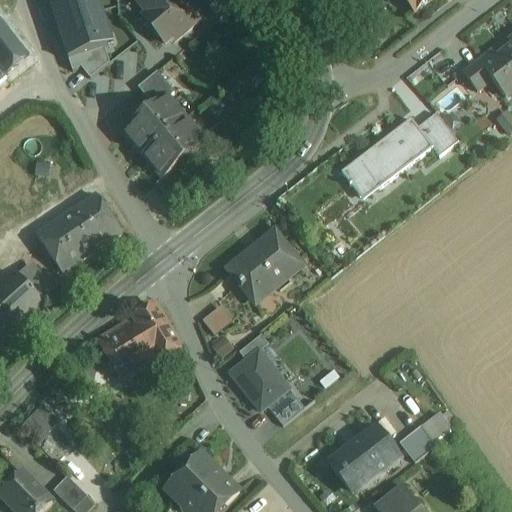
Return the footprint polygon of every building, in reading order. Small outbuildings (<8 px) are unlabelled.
[(48,0),(69,63),(105,51),(109,50),(104,36),(110,34),(99,0),(48,0)] [(199,24),(178,0),(150,0),(157,8),(144,20),(165,46),(185,29),(186,30),(191,31),(199,24)] [(235,0),(204,0),(203,1),(220,22),(240,5),(235,0)] [(432,0),(405,0),(415,13),(432,0)] [(30,62),(0,25),(0,71),(6,79),(7,80),(30,62)] [(511,48),(494,63),(489,57),(479,65),(492,83),(502,96),(511,88),(511,48)] [(479,65),(464,76),(478,94),(492,83),(479,65)] [(174,96),(157,75),(138,90),(154,110),(167,99),(168,101),(174,96)] [(154,110),(124,135),(143,158),(186,122),(168,101),(167,99),(154,110)] [(346,171),(366,199),(436,148),(416,120),(346,171)] [(186,122),(143,158),(162,181),(163,181),(177,170),(206,145),(186,122)] [(177,170),(163,181),(162,181),(156,186),(173,206),(193,189),(177,170)] [(97,197),(70,215),(97,255),(123,236),(97,197)] [(70,215),(37,238),(63,277),(97,255),(70,215)] [(275,237),(230,273),(256,306),(302,270),(275,237)] [(21,278),(0,295),(0,334),(3,339),(44,306),(21,278)] [(202,320),(215,337),(233,323),(220,306),(202,320)] [(181,350),(155,307),(134,320),(159,362),(160,363),(181,350)] [(134,322),(97,344),(123,384),(159,362),(134,322)] [(259,354),(247,364),(231,377),(261,414),(267,409),(276,420),(297,403),(289,392),(259,354)] [(44,425),(30,442),(49,461),(64,447),(44,425)] [(421,429),(400,446),(415,466),(436,449),(421,429)] [(378,430),(334,464),(358,496),(402,462),(378,430)] [(202,459),(167,494),(185,511),(224,511),(240,496),(202,459)] [(23,475),(0,498),(13,511),(43,511),(52,504),(23,475)] [(75,511),(88,500),(68,480),(54,494),(72,511),(75,511)] [(421,511),(405,491),(377,511),(421,511)]
